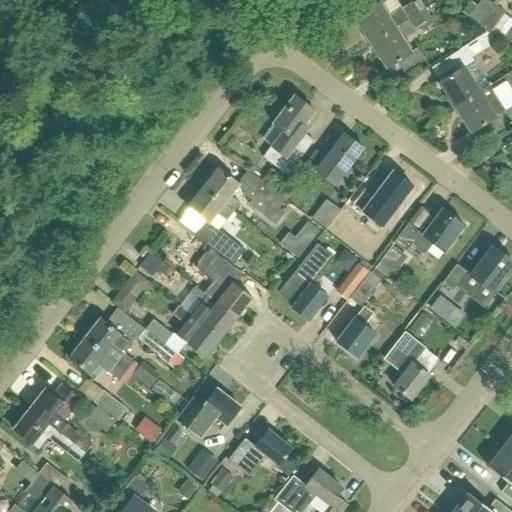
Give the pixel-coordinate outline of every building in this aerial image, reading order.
[(417,12),(418,12),(435,1),(433,0),(416,0),(412,3),(411,2),(400,9),(399,8),(386,16),(379,3),(383,1),(382,0),(359,0),(366,10),(353,18),(369,43),(394,27),(417,12)] [(477,26),(493,5),(486,0),(480,0),(474,9),(467,5),(461,13),(477,26)] [(493,5),(477,26),(488,35),(491,31),(504,13),(493,5)] [(425,23),(418,12),(417,12),(394,27),(369,43),(385,68),(410,52),(402,40),(414,32),(413,30),(425,23)] [(460,65),(486,49),(479,38),(453,54),(460,65)] [(453,107),(488,85),(483,76),(473,83),(462,67),(438,82),(453,107)] [(488,85),(453,107),(469,132),(497,115),(500,113),(507,124),(511,120),(511,105),(504,110),(488,85)] [(282,131),(262,157),(286,175),(309,146),(300,139),(307,130),(302,126),(313,111),(293,96),(272,124),(282,131)] [(343,173),(362,149),(343,135),(325,158),(315,151),(300,170),(310,178),(315,172),(327,182),(337,169),(343,173)] [(223,204),(233,212),(239,204),(229,196),(238,185),(216,168),(202,187),(223,204)] [(243,193),(241,195),(250,202),(247,205),(274,225),(284,213),(278,209),(285,200),(246,171),(239,180),(248,188),(243,193)] [(393,212),(412,187),(392,171),(373,196),(363,189),(351,205),(370,219),(382,203),(393,212)] [(186,207),(203,221),(193,234),(195,236),(216,253),(232,265),(245,249),(209,222),(216,214),(226,222),(233,212),(223,204),(202,187),(186,207)] [(326,199),(311,218),(326,229),(340,210),(326,199)] [(443,252),(464,225),(441,209),(421,235),(416,231),(408,224),(393,243),(402,251),(408,244),(423,255),(431,243),(443,252)] [(332,257),(316,245),(278,293),(293,304),(290,308),(307,321),(326,297),(310,285),(332,257)] [(392,245),(375,268),(390,279),(407,256),(392,245)] [(492,294),(511,267),(511,262),(491,246),(469,275),(465,272),(456,265),(442,284),(451,291),(458,283),(473,294),(480,284),(492,294)] [(218,283),(232,266),(211,250),(198,267),(218,283)] [(168,269),(149,254),(138,267),(150,277),(156,270),(163,275),(168,269)] [(346,299),(368,272),(358,263),(336,291),(346,299)] [(382,276),(374,270),(371,273),(369,272),(348,299),(360,308),(381,281),(379,280),(382,276)] [(216,303),(235,318),(251,298),(232,283),(216,303)] [(220,338),(235,318),(216,303),(208,296),(194,286),(189,293),(202,303),(192,316),(200,323),(220,338)] [(220,338),(200,323),(192,316),(178,306),(173,313),(172,314),(185,325),(176,336),(185,343),(204,358),(220,338)] [(405,321),(417,332),(430,318),(418,307),(405,321)] [(362,326),(371,314),(363,308),(354,320),(352,319),(335,342),(356,358),(374,335),(362,326)] [(113,325),(128,333),(136,320),(121,311),(113,325)] [(112,361),(126,371),(133,362),(134,362),(123,353),(130,344),(120,336),(99,319),(83,338),(112,361)] [(145,329),(164,344),(172,335),(152,320),(145,329)] [(164,345),(164,344),(145,329),(137,339),(156,354),(158,358),(166,365),(171,369),(174,371),(183,360),(177,355),(177,354),(164,345)] [(410,400),(428,376),(412,363),(423,348),(403,333),(383,359),(402,374),(392,387),(410,400)] [(119,381),(126,371),(112,361),(83,338),(68,358),(90,374),(98,364),(119,381)] [(140,364),(132,376),(147,388),(156,377),(140,364)] [(57,431),(84,453),(91,444),(89,437),(85,434),(78,434),(66,424),(65,425),(62,423),(79,400),(61,385),(53,395),(44,389),(28,409),(57,431)] [(199,439),(215,417),(225,425),(239,408),(215,389),(202,406),(192,399),(175,421),(199,439)] [(117,420),(126,408),(103,390),(94,402),(117,420)] [(57,431),(28,409),(12,429),(31,444),(40,433),(43,435),(53,443),(77,462),(84,453),(57,431)] [(149,420),(139,433),(150,442),(160,429),(149,420)] [(173,427),(164,438),(172,444),(181,432),(173,427)] [(291,449),(267,430),(254,447),(244,440),(227,461),(247,477),(264,455),(278,466),(291,449)] [(511,456),(511,434),(501,448),(511,456)] [(163,439),(156,449),(167,458),(175,448),(163,439)] [(511,456),(501,448),(487,467),(507,483),(500,492),(511,501),(511,456)] [(152,450),(146,457),(156,464),(162,457),(152,450)] [(200,451),(186,469),(200,480),(214,462),(200,451)] [(38,474),(57,489),(65,478),(46,463),(38,474)] [(341,488),(317,469),(304,486),(293,477),(274,500),(271,499),(261,511),(279,511),(283,507),(288,511),(301,511),(315,495),(328,505),(336,495),(341,488)] [(220,470),(211,482),(221,490),(231,478),(220,470)] [(56,489),(57,489),(38,474),(24,491),(43,505),(37,511),(65,511),(64,511),(72,501),(56,489)] [(151,511),(139,502),(143,496),(149,489),(133,476),(128,484),(115,499),(124,506),(118,511),(151,511)] [(452,511),(453,511),(510,511),(495,499),(487,509),(467,492),(452,511)] [(336,495),(328,505),(336,511),(339,511),(347,503),(336,495)]
